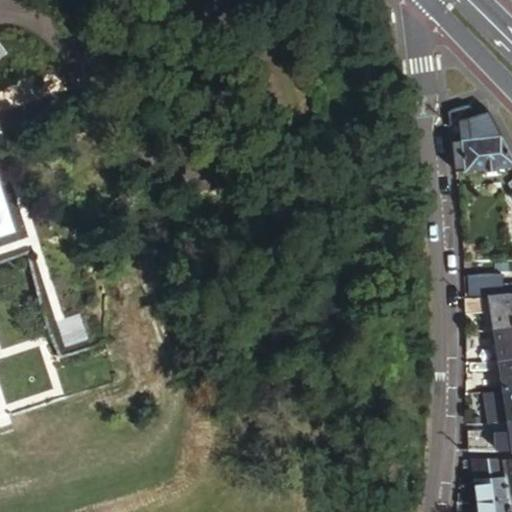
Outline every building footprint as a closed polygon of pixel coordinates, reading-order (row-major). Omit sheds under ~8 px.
[(452,122),(473,116),(470,104),(465,106),(455,109),(451,110),(452,122)] [(500,167),(511,165),(511,150),(503,133),(491,111),(473,116),(452,122),(454,143),(463,142),(466,168),(467,171),(486,169),(487,171),(500,169),(500,167)] [(457,169),(466,168),(463,142),(454,143),(457,169)] [(470,298),(491,296),(491,295),(490,281),(470,282),(470,298)] [(497,329),(511,326),(511,293),(491,295),(491,296),(470,298),(466,298),(466,314),(486,313),(494,312),(497,329)] [(487,329),(497,329),(494,312),(486,313),(487,329)] [(121,336),(122,331),(122,329),(119,325),(116,322),(111,321),(106,322),(103,325),(101,330),(101,334),(103,339),(105,340),(109,342),(112,343),(116,341),(120,338),(121,336)] [(511,326),(497,329),(501,359),(511,357),(511,326)] [(105,340),(103,339),(59,357),(69,385),(78,381),(77,374),(111,361),(105,340)] [(506,389),(511,387),(511,357),(501,359),(502,367),(506,389)] [(492,368),(502,367),(501,359),(491,361),(492,368)] [(471,449),(498,450),(498,434),(471,434),(471,449)] [(511,457),(503,459),(506,478),(509,494),(511,493),(511,457)] [(475,458),(477,478),(506,478),(503,459),(475,458)] [(480,499),(509,498),(509,494),(506,478),(477,478),(480,499)] [(511,511),(509,498),(480,499),(482,511),(511,511)]
